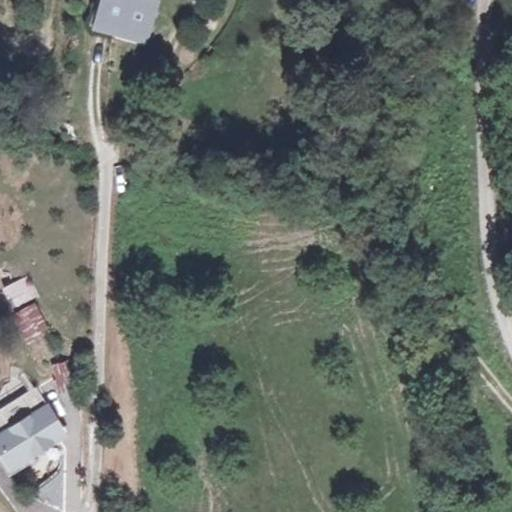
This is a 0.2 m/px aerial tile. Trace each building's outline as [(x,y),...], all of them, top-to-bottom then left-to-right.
[(104,0),(102,19),(147,26),(151,0),(104,0)] [(146,35),(147,26),(102,19),(101,28),(146,35)] [(11,309),(37,297),(27,276),(2,288),(11,309)] [(34,309),(20,315),(32,340),(47,335),(34,309)] [(74,362),(56,366),(61,391),(78,388),(74,362)] [(0,406),(0,442),(8,462),(64,436),(52,406),(20,418),(12,402),(0,406)]
